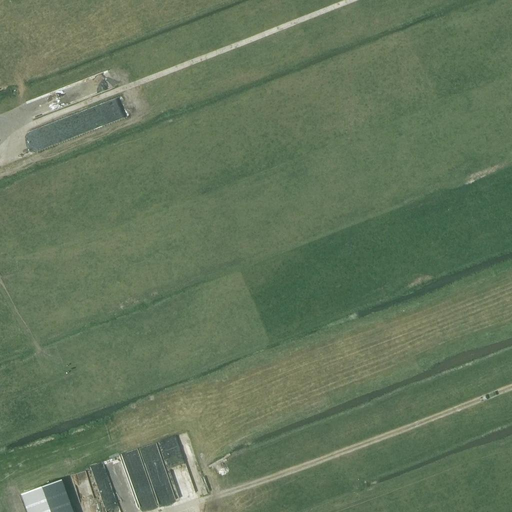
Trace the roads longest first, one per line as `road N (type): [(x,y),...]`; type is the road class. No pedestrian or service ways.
road 1 (track): [(0,141),(349,0)]
road 2 (track): [(168,511),(511,389)]
